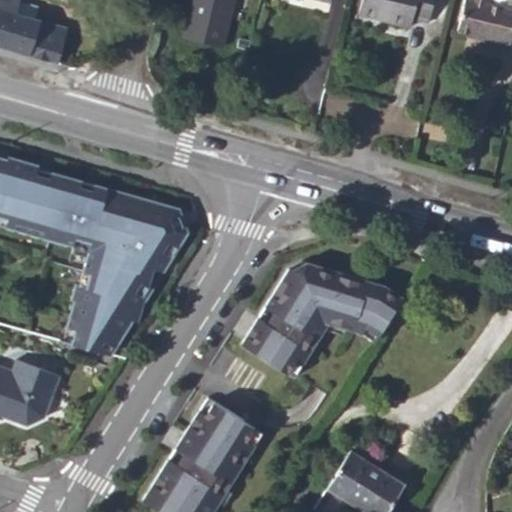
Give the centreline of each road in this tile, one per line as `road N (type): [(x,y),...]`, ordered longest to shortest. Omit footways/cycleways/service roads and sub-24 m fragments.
road 1 (residential): [(272,173),(70,511)]
road 2 (secondary): [(272,173),(511,244)]
road 3 (secondary): [(110,129),(272,173)]
road 4 (residential): [(144,0),(110,129)]
road 5 (residential): [(468,511),(474,461),(511,399)]
